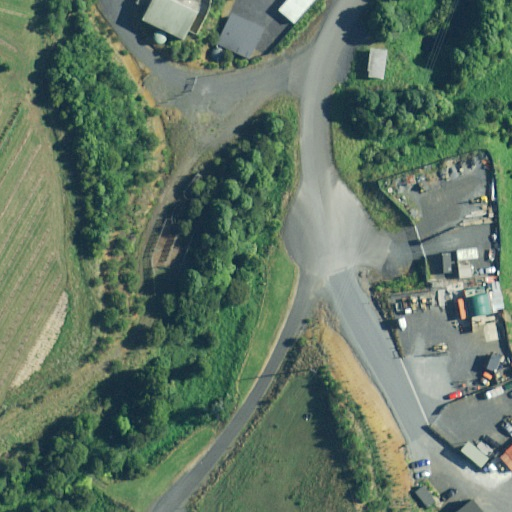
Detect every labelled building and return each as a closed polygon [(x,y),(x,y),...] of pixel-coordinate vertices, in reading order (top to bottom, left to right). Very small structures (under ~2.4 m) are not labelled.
[(204,16),(172,0),(152,0),(143,20),(183,40),(188,30),(196,33),(204,16)] [(254,49),(261,53),(267,42),(259,38),(265,28),(233,12),(217,43),(249,59),(254,49)] [(491,290),(483,292),(489,309),(497,306),(491,290)] [(466,298),(465,291),(454,293),(458,313),(469,311),(466,298)] [(443,312),(441,296),(433,297),(435,313),(443,312)]
